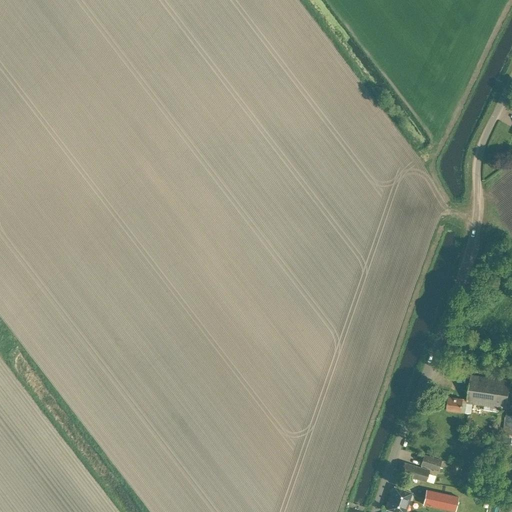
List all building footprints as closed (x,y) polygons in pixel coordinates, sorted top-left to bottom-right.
[(466,400),(448,398),(446,410),(461,412),(462,403),(506,409),(510,381),(470,375),(466,400)] [(511,415),(505,415),(503,434),(511,434),(511,415)] [(441,460),(423,454),(420,465),(438,471),(441,460)] [(428,473),(429,471),(421,468),(421,469),(405,463),(401,474),(425,482),(425,481),(432,484),(435,476),(428,473)] [(396,511),(405,511),(412,493),(395,487),(387,509),(396,511)] [(455,511),(458,496),(426,489),(422,504),(455,511)]
